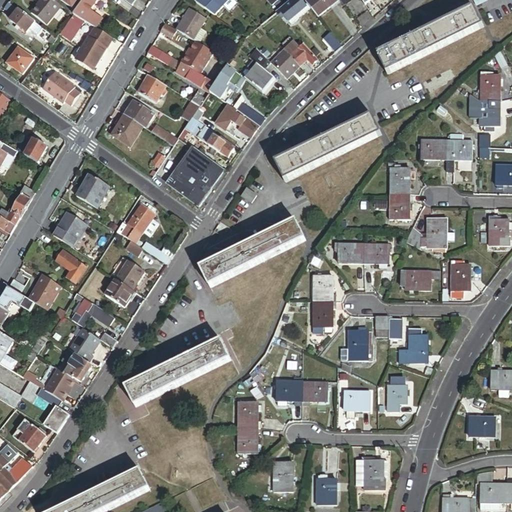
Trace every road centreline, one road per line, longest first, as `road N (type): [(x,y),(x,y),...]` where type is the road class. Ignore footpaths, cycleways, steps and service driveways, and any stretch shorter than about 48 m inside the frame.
road 1 (residential): [(12,511),(205,227)]
road 2 (residential): [(411,0),(284,116),(205,227)]
road 3 (residential): [(82,143),(167,0)]
road 4 (residential): [(0,280),(82,143)]
road 5 (residential): [(82,143),(205,227)]
road 6 (residential): [(497,309),(433,440)]
road 7 (residential): [(359,308),(497,309)]
road 8 (residential): [(302,435),(433,440)]
